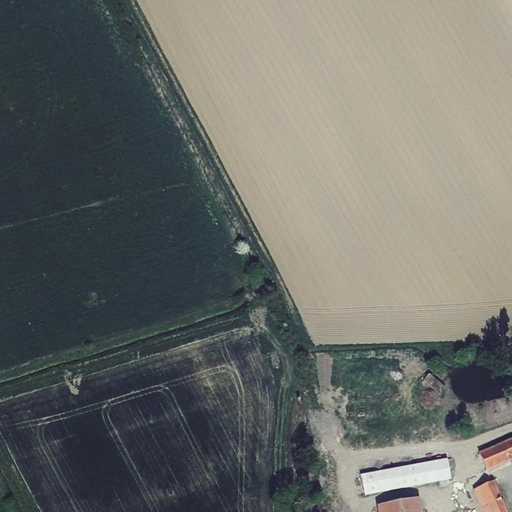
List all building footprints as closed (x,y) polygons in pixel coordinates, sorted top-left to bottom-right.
[(444,389),(430,375),(424,381),(438,395),(444,389)] [(511,438),(478,453),(486,472),(511,460),(511,438)] [(446,459),(359,475),(363,496),(451,480),(446,459)] [(506,511),(494,481),(473,490),(482,511),(506,511)] [(421,511),(419,498),(375,507),(375,511),(421,511)]
